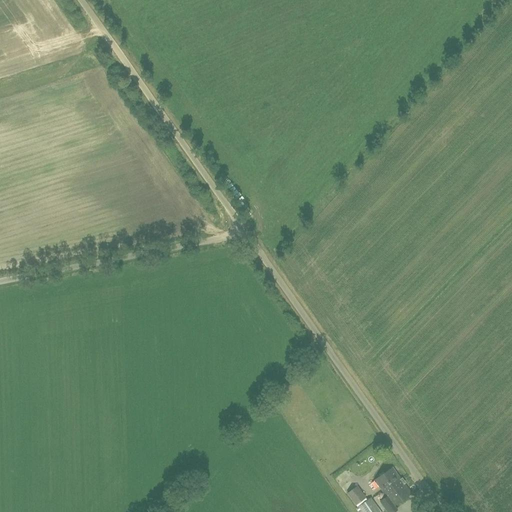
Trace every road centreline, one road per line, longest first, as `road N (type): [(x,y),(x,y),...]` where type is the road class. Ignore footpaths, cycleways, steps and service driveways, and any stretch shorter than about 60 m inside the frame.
road 1 (unclassified): [(443,511),(244,231)]
road 2 (unclassified): [(244,231),(80,0)]
road 3 (unclassified): [(0,282),(244,231)]
